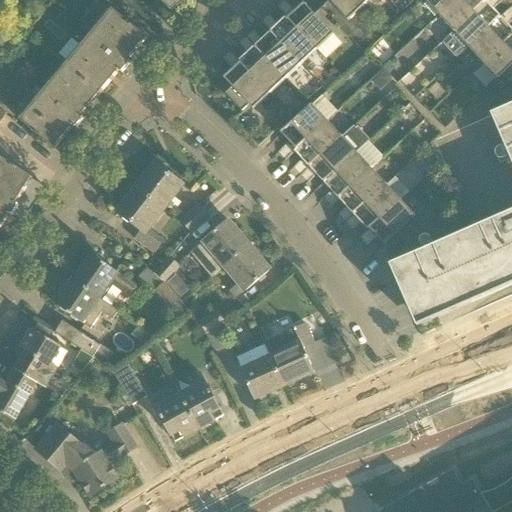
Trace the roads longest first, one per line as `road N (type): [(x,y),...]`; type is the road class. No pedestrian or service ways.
road 1 (tertiary): [(511,355),(399,391),(160,511)]
road 2 (residential): [(381,356),(297,229),(158,91)]
road 3 (tertiary): [(213,511),(511,372)]
road 4 (residential): [(0,301),(158,91)]
road 5 (residential): [(158,91),(242,0)]
